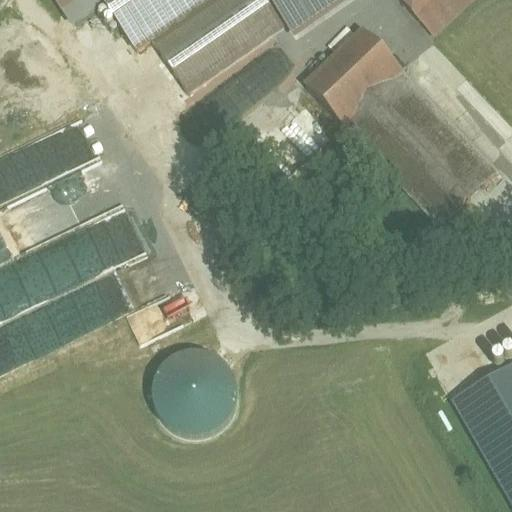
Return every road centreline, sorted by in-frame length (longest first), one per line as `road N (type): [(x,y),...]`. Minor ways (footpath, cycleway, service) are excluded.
road 1 (unknown): [(407,33),(361,26),(302,35),(209,117),(184,166)]
road 2 (unknown): [(184,166),(113,74),(26,0)]
